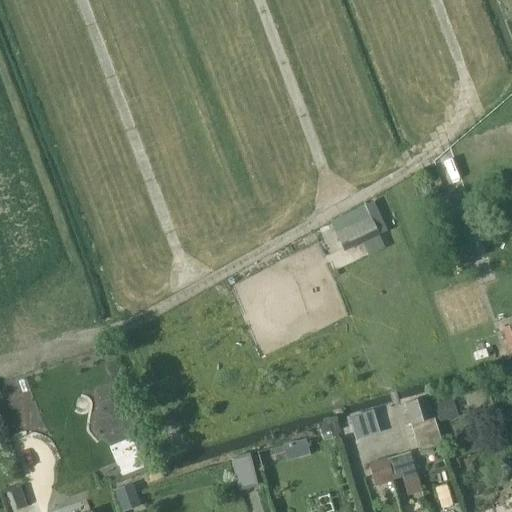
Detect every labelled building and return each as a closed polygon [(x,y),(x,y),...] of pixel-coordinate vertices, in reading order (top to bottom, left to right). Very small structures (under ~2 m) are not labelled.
[(454,214),(441,219),(458,269),(471,264),(454,214)] [(369,216),(335,234),(344,253),(379,235),(369,216)] [(511,324),(500,328),(509,352),(511,350),(511,324)] [(414,401),(405,404),(408,412),(420,451),(443,443),(431,405),(428,397),(414,401)] [(453,398),(432,403),(437,422),(458,417),(453,398)] [(374,482),(394,477),(388,457),(368,463),(374,482)] [(133,484),(114,491),(122,511),(140,505),(133,484)]
